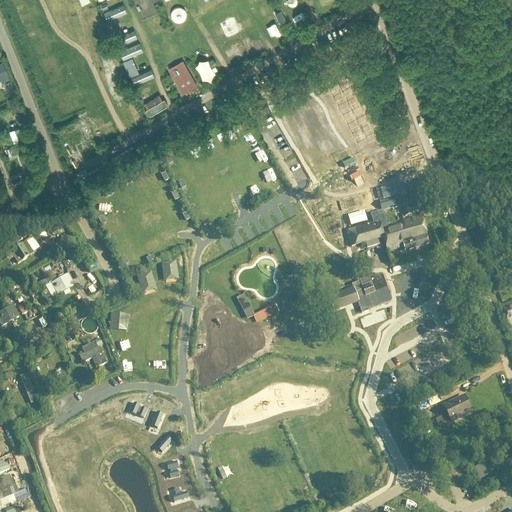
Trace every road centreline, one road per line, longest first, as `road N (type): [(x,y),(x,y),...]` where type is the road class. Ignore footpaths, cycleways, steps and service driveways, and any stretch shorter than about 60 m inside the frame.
road 1 (unclassified): [(511,381),(373,0)]
road 2 (unknown): [(126,145),(84,55),(58,36),(39,0)]
